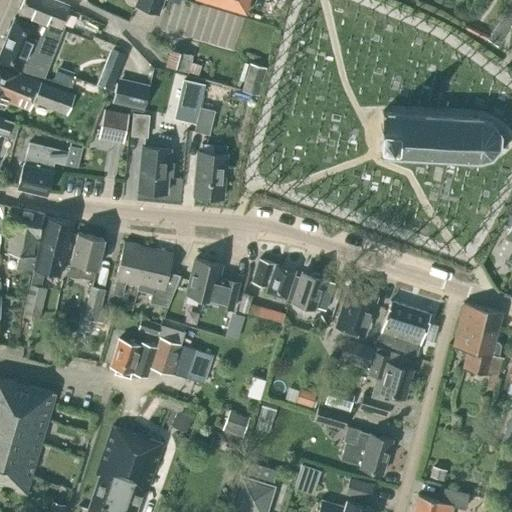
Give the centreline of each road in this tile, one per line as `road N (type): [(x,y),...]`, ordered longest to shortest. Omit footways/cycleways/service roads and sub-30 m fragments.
road 1 (residential): [(0,190),(297,233),(456,286)]
road 2 (residential): [(400,511),(456,286)]
road 3 (residential): [(134,384),(0,360)]
